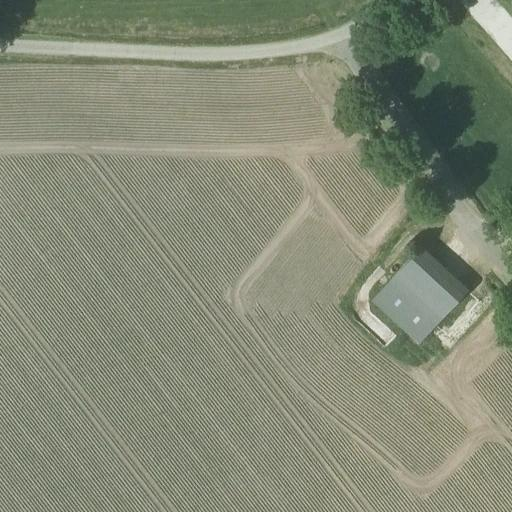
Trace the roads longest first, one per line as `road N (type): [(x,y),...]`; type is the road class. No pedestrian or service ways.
road 1 (unclassified): [(343,37),(188,56),(0,46)]
road 2 (unclassified): [(511,258),(343,37)]
